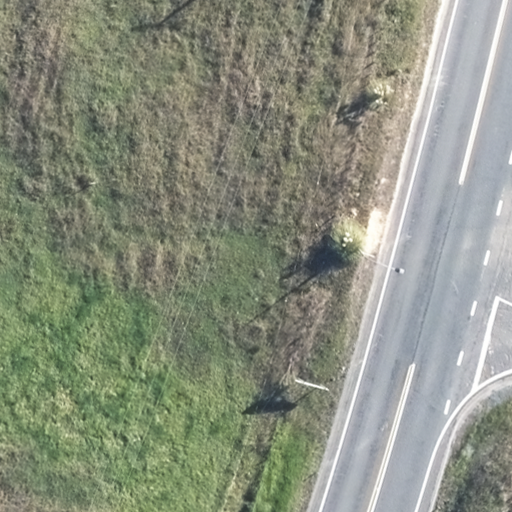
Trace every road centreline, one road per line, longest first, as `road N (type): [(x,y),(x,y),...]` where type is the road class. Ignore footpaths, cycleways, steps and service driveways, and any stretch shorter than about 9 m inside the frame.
road 1 (primary): [(440,282),(507,0)]
road 2 (primary): [(376,511),(440,282)]
